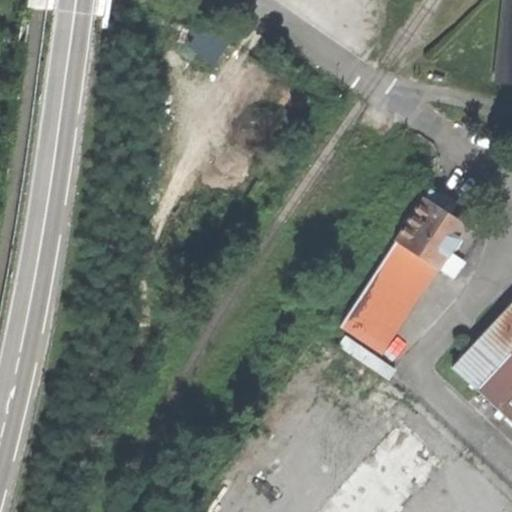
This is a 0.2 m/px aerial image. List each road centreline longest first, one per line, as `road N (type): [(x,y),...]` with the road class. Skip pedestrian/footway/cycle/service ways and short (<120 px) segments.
road 1 (secondary): [(77,0),(47,219),(0,455)]
road 2 (unclassified): [(255,0),(455,137)]
